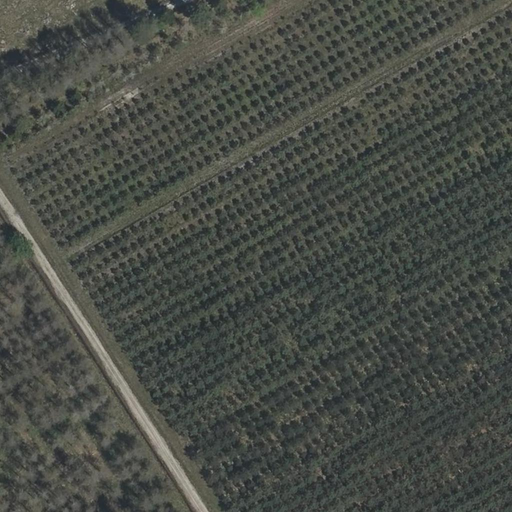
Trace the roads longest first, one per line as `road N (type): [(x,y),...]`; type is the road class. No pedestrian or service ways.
road 1 (track): [(0,192),(207,511)]
road 2 (track): [(190,0),(0,77)]
